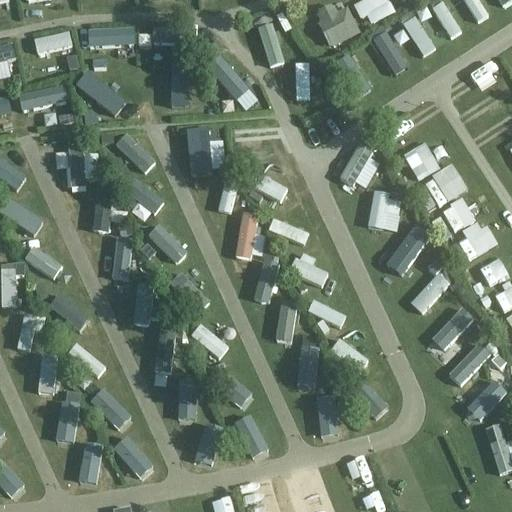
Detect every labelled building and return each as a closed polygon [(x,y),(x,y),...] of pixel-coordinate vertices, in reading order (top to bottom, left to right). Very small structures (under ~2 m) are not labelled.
[(396,0),(363,0),(368,15),(398,5),(396,0)] [(437,0),(453,29),(465,23),(452,0),(437,0)] [(487,0),(472,0),(480,14),(492,8),(487,0)] [(437,2),(428,7),(432,13),(440,8),(437,2)] [(331,35),(363,22),(356,4),(323,17),(331,35)] [(411,15),(399,22),(403,28),(415,21),(411,15)] [(279,16),(266,18),(272,55),(285,53),(279,16)] [(173,19),(136,24),(138,40),(175,35),(173,19)] [(383,33),(374,38),(379,46),(388,41),(383,33)] [(369,82),(380,76),(364,45),(352,51),(369,82)] [(226,48),(217,53),(238,88),(247,82),(226,48)] [(314,91),(314,53),(300,53),(299,91),(314,91)] [(511,96),(511,95),(511,67),(503,53),(490,61),(511,96)] [(350,55),(341,60),(345,67),(354,61),(350,55)] [(75,58),(65,61),(68,74),(78,71),(75,58)] [(102,58),(89,59),(89,67),(102,67),(102,58)] [(187,103),(190,61),(176,60),(174,102),(187,103)] [(330,66),(317,66),(317,76),(330,76),(330,66)] [(27,87),(31,101),(69,91),(65,77),(27,87)] [(19,78),(12,79),(14,91),(21,90),(19,78)] [(397,123),(406,139),(416,134),(408,118),(397,123)] [(431,132),(407,144),(421,172),(444,160),(431,132)] [(76,172),(93,171),(92,136),(75,136),(76,172)] [(113,140),(102,141),(102,150),(114,149),(113,140)] [(369,142),(364,150),(375,156),(380,148),(369,142)] [(236,154),(232,160),(242,165),(245,160),(236,154)] [(260,162),(253,176),(286,193),(293,179),(260,162)] [(131,177),(158,208),(167,200),(140,169),(131,177)] [(236,204),(241,175),(228,173),(223,202),(236,204)] [(113,222),(115,185),(103,185),(101,221),(113,222)] [(459,220),(479,209),(467,188),(447,199),(459,220)] [(397,192),(389,200),(395,205),(403,197),(397,192)] [(252,194),(249,200),(259,206),(262,200),(252,194)] [(12,195),(6,209),(41,225),(47,211),(12,195)] [(429,200),(421,205),(427,214),(434,209),(429,200)] [(131,202),(127,208),(133,213),(137,207),(131,202)] [(309,236),(314,224),(277,208),(272,220),(309,236)] [(257,244),(259,210),(245,209),(243,243),(257,244)] [(168,253),(184,236),(158,210),(149,220),(154,225),(147,233),(168,253)] [(496,237),(484,218),(464,230),(476,249),(496,237)] [(440,221),(432,226),(443,244),(451,239),(440,221)] [(405,222),(396,261),(412,264),(420,225),(405,222)] [(133,269),(134,231),(122,230),(120,269),(133,269)] [(29,244),(55,273),(65,264),(40,235),(29,244)] [(420,240),(418,249),(430,252),(432,243),(420,240)] [(277,241),(274,249),(282,253),(286,245),(277,241)] [(492,277),(511,264),(511,263),(501,246),(481,259),(492,277)] [(147,248),(140,255),(148,264),(156,257),(147,248)] [(300,248),(293,262),(326,279),(333,265),(300,248)] [(455,250),(447,255),(457,272),(464,267),(455,250)] [(265,254),(262,263),(271,265),(274,256),(265,254)] [(436,264),(427,273),(434,279),(442,270),(436,264)] [(180,267),(173,276),(203,299),(210,290),(180,267)] [(24,268),(15,268),(15,280),(24,280),(24,268)] [(156,309),(158,275),(141,274),(140,308),(156,309)] [(300,283),(294,286),(300,296),(306,293),(300,283)] [(41,286),(33,290),(39,305),(48,301),(41,286)] [(456,287),(452,291),(460,300),(465,295),(456,287)] [(318,290),(311,301),(345,320),(351,309),(318,290)] [(35,341),(36,322),(47,323),(48,306),(26,305),(24,340),(35,341)] [(223,350),(233,339),(206,314),(196,325),(223,350)] [(452,362),(465,361),(464,317),(450,318),(452,362)] [(165,363),(180,362),(179,322),(163,322),(165,363)] [(322,324),(317,327),(324,337),(329,334),(322,324)] [(482,324),(476,330),(484,338),(490,331),(482,324)] [(363,363),(372,352),(344,329),(335,340),(363,363)] [(79,334),(72,345),(104,368),(111,358),(79,334)] [(302,339),(301,349),(314,350),(315,340),(302,339)] [(46,345),(44,383),(58,384),(60,346),(46,345)] [(228,360),(217,371),(246,398),(256,387),(228,360)] [(493,360),(489,365),(498,372),(502,367),(493,360)] [(183,371),(182,411),(201,411),(203,371),(183,371)] [(373,372),(361,380),(383,413),(395,405),(373,372)] [(321,389),(327,430),(343,428),(338,386),(321,389)] [(92,387),(84,394),(93,403),(101,395),(92,387)] [(67,397),(66,408),(79,410),(80,399),(67,397)] [(239,414),(258,450),(273,442),(254,406),(239,414)] [(209,414),(202,453),(217,456),(224,417),(209,414)] [(0,436),(10,425),(0,416),(0,436)] [(511,432),(509,426),(501,430),(505,439),(511,435),(511,432)] [(142,471),(157,461),(135,427),(119,437),(142,471)] [(101,475),(110,437),(92,433),(83,471),(101,475)] [(366,476),(378,473),(371,446),(359,449),(366,476)] [(0,472),(16,490),(29,477),(2,448),(0,449),(0,472)] [(400,477),(409,502),(434,493),(425,468),(400,477)]
